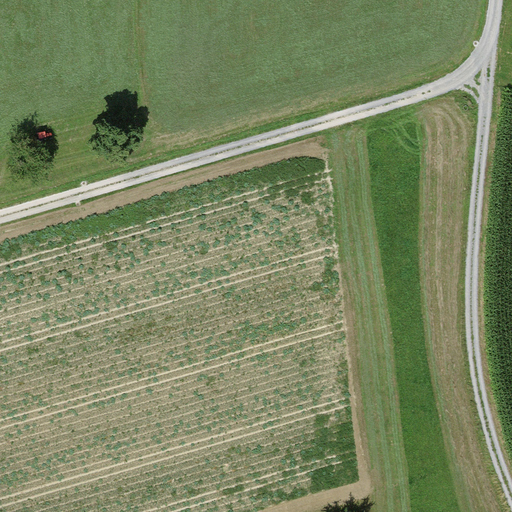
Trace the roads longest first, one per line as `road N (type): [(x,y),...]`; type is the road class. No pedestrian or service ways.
road 1 (track): [(511,496),(470,330),(486,99),(479,66),(495,0)]
road 2 (track): [(479,66),(432,90),(0,217)]
